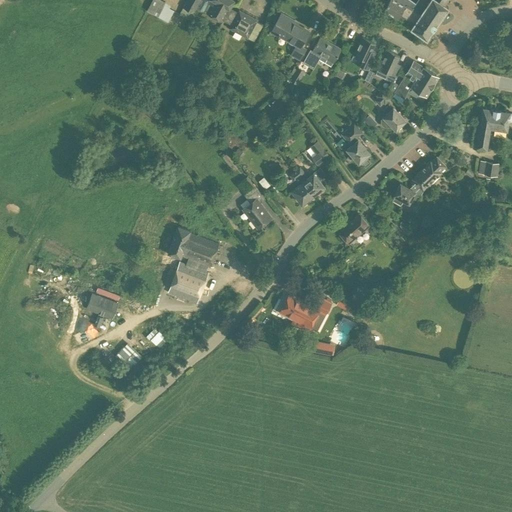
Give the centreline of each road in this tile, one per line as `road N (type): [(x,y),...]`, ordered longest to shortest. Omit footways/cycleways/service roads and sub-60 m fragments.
road 1 (tertiary): [(41,500),(224,331),(309,224),(444,108)]
road 2 (tertiary): [(445,63),(322,0)]
